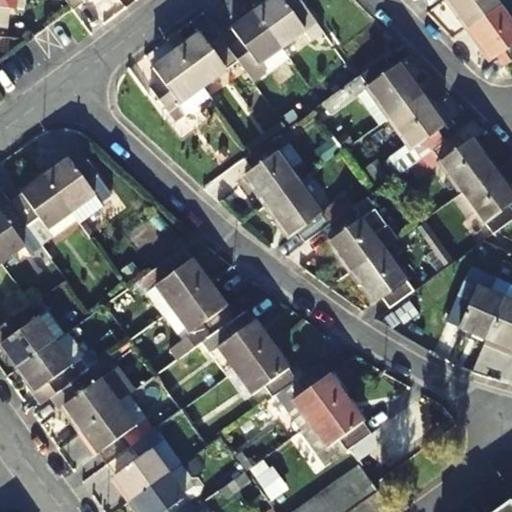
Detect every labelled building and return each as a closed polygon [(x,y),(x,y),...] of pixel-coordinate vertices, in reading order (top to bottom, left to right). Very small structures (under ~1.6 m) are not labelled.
[(67,0),(74,9),(85,0),(67,0)] [(273,0),(258,11),(283,47),(306,30),(313,39),(325,30),(303,0),(273,0)] [(498,0),(448,0),(470,28),(502,5),(498,0)] [(511,0),(509,0),(502,5),(470,28),(492,60),(500,54),(509,65),(511,62),(511,0)] [(234,29),(242,40),(231,49),(240,61),(254,81),(269,72),(270,74),(292,58),(283,47),(258,11),(234,29)] [(179,50),(206,86),(240,61),(231,49),(222,37),(212,44),(204,32),(179,50)] [(206,86),(179,50),(155,68),(164,79),(153,88),(177,121),(213,96),(206,86)] [(361,95),(370,88),(392,117),(423,94),(400,63),(395,68),(387,56),(351,83),(361,95)] [(423,94),(392,117),(415,148),(411,150),(407,146),(391,158),(402,174),(435,149),(446,141),(438,129),(445,124),(423,94)] [(475,138),(468,144),(459,132),(446,141),(435,149),(465,192),(496,169),(475,138)] [(302,182),(272,141),(254,153),(253,154),(247,159),(256,170),(248,176),(270,205),(302,182)] [(113,194),(82,150),(46,176),(79,221),(81,224),(104,207),(102,203),(113,194)] [(511,206),(511,205),(511,204),(511,190),(496,169),(465,192),(456,198),(470,218),(472,217),(487,238),(511,220),(511,206)] [(12,201),(44,245),(79,221),(46,176),(12,201)] [(302,182),(270,205),(292,235),(299,230),(308,241),(332,224),(355,207),(346,195),(323,211),(302,182)] [(0,209),(0,259),(3,263),(26,246),(41,268),(54,259),(44,245),(12,201),(0,209)] [(355,207),(332,224),(340,234),(332,240),(354,270),(385,248),(355,207)] [(458,257),(466,251),(449,227),(441,233),(458,257)] [(152,289),(158,285),(174,308),(210,282),(185,247),(144,277),(152,289)] [(385,248),(354,270),(376,300),(383,296),(392,307),(416,290),(385,248)] [(471,270),(450,321),(488,338),(509,287),(471,270)] [(202,342),(236,318),(210,282),(174,308),(192,334),(173,348),(180,359),(202,342)] [(511,288),(509,287),(488,338),(511,348),(511,288)] [(33,305),(0,328),(0,340),(20,368),(56,341),(65,335),(39,301),(33,305)] [(237,371),(273,344),(248,309),(236,318),(202,342),(228,378),(237,371)] [(51,397),(88,371),(80,357),(72,363),(56,341),(20,368),(44,402),(51,397)] [(237,371),(255,396),(267,387),(274,397),(277,395),(299,380),(273,344),(237,371)] [(128,396),(135,391),(118,366),(112,370),(104,360),(88,371),(51,397),(61,410),(65,407),(82,430),(128,396)] [(299,380),(277,395),(303,430),(347,398),(322,363),(299,380)] [(245,402),(255,396),(237,371),(228,378),(245,402)] [(132,447),(155,431),(128,396),(82,430),(107,465),(132,447)] [(328,467),(372,433),(347,398),(303,430),(302,431),(328,467)] [(132,447),(107,465),(132,500),(169,473),(152,449),(141,458),(132,447)] [(361,464),(348,473),(367,499),(381,489),(376,483),(361,464)] [(180,465),(132,500),(140,511),(189,511),(194,509),(187,497),(198,490),(200,484),(196,479),(190,479),(180,465)] [(348,473),(337,482),(355,508),(367,499),(348,473)] [(337,482),(325,490),(341,511),(348,511),(355,508),(337,482)] [(341,511),(325,490),(313,499),(322,511),(341,511)] [(322,511),(313,499),(302,507),(306,511),(322,511)] [(511,511),(511,502),(498,511),(511,511)]
